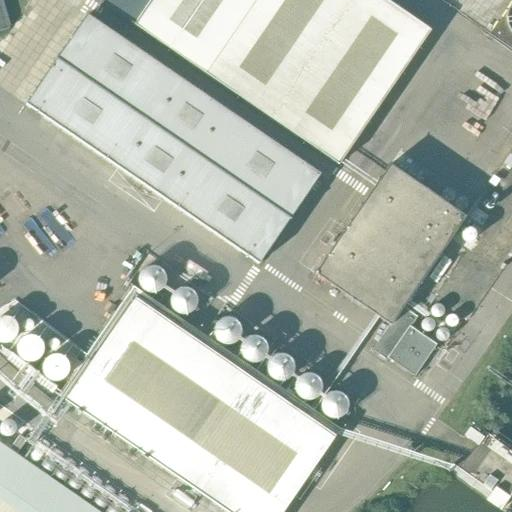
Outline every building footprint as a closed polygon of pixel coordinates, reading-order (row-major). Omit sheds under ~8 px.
[(0,0),(0,31),(11,29),(2,0),(0,0)] [(383,0),(95,0),(203,74),(337,166),(429,31),(383,0)] [(318,175),(85,16),(24,105),(257,265),(318,175)] [(388,165),(314,274),(389,326),(371,351),(386,361),(388,359),(414,377),(436,345),(410,327),(417,317),(402,307),(464,218),(388,165)] [(64,401),(225,511),(282,511),(334,436),(134,299),(64,401)] [(97,511),(0,444),(0,511),(97,511)]
